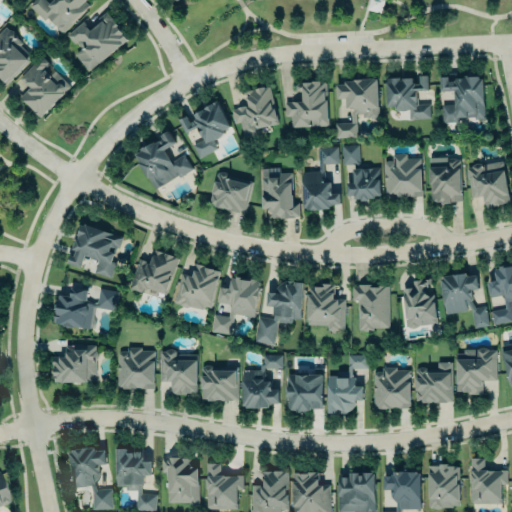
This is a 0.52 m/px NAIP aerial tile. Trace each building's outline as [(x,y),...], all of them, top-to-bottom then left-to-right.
[(32,0),(29,4),(44,18),(47,14),(56,23),(56,25),(61,29),(63,29),(88,3),(85,0),(51,0),(49,2),(47,0),(32,0)] [(128,39),(107,13),(89,28),(83,21),(67,34),(79,49),(74,54),(88,71),(128,39)] [(0,27),(1,26),(10,35),(7,39),(26,58),(3,82),(0,78),(0,27)] [(14,76),(36,52),(46,61),(39,68),(54,82),(55,80),(61,86),(36,114),(15,95),(25,85),(14,76)] [(483,76),(485,118),(475,119),(475,115),(459,116),(459,121),(443,122),(442,105),(456,104),(455,88),(441,89),(440,75),(448,74),(448,72),(456,71),(456,76),(464,76),(464,73),(479,72),(479,76),(483,76)] [(386,76),(387,105),(395,105),(395,108),(401,109),(409,109),(409,118),(430,118),(429,103),(417,103),(417,89),(428,88),(428,73),(420,74),(420,81),(412,82),(412,75),(386,76)] [(335,82),(336,97),(345,97),(345,106),(353,105),(353,109),(351,111),(352,122),(335,122),(336,137),(356,137),(356,114),(356,113),(363,112),(363,116),(369,116),(371,117),(375,118),(379,115),(377,77),(374,77),(374,76),(362,76),(362,77),(352,77),(352,79),(344,79),(344,82),(335,82)] [(284,100),(302,99),(301,90),(299,90),(296,87),(296,84),(298,81),(302,81),(302,80),(308,79),(311,79),(311,78),(315,78),(320,78),(320,80),(327,79),(329,125),(291,127),(291,116),(284,117),(284,100)] [(269,85),(277,117),(277,118),(278,122),(259,126),(260,133),(244,137),(240,121),(234,122),(231,108),(237,106),(236,105),(245,103),(245,104),(248,103),(245,90),(256,87),(255,87),(264,85),(264,86),(269,85)] [(191,117),(194,115),(192,111),(217,98),(230,124),(223,128),(225,130),(220,136),(215,138),(220,148),(198,159),(190,143),(201,137),(196,128),(185,134),(176,116),(188,110),(191,117)] [(135,151),(139,158),(138,159),(156,187),(178,174),(179,176),(193,167),(183,152),(172,160),(164,147),(168,144),(169,145),(175,141),(174,140),(175,139),(168,127),(160,132),(164,138),(162,135),(158,138),(160,140),(160,141),(158,138),(155,140),(154,138),(145,144),(144,143),(140,146),(141,148),(135,151)] [(358,164),(358,144),(341,145),(341,164),(358,164)] [(303,207),(306,207),(307,208),(323,207),(330,206),(330,203),(332,203),(332,202),(340,202),(339,191),(332,192),(331,185),(331,182),(330,182),(330,180),(324,180),(323,163),(338,162),(338,146),(318,146),(319,170),(302,171),(303,207)] [(383,160),(384,198),(421,196),(420,158),(405,158),(405,153),(391,154),(391,160),(383,160)] [(429,156),(449,156),(449,157),(455,157),(456,158),(460,158),(462,200),(450,201),(450,202),(441,203),(440,200),(431,200),(429,156)] [(503,159),(510,201),(498,203),(499,204),(485,207),(483,194),(472,196),(466,167),(471,166),(471,165),(473,163),(476,162),(479,162),(482,163),(503,159)] [(353,167),(354,181),(346,182),(347,193),(354,193),(354,197),(361,197),(361,199),(368,199),(368,196),(374,196),(374,194),(380,193),(379,166),(353,167)] [(270,208),(270,218),(298,217),(298,200),(292,200),(292,172),(279,172),(279,167),(260,168),(261,208),(270,208)] [(245,212),(251,184),(225,178),(226,173),(216,171),(209,204),(245,212)] [(82,223),(85,224),(86,222),(124,236),(120,246),(117,245),(112,259),(117,261),(111,278),(93,272),(98,258),(85,253),(81,266),(67,262),(70,253),(74,255),(77,248),(73,246),(82,223)] [(152,248),(174,255),(160,297),(125,286),(134,258),(148,262),(152,248)] [(493,267),(496,278),(487,279),(490,296),(503,294),(505,307),(491,310),(493,323),(511,319),(508,300),(511,299),(511,261),(498,264),(499,266),(493,267)] [(181,272),(174,301),(180,303),(183,306),(188,306),(190,305),(202,308),(203,305),(210,306),(218,270),(212,269),(213,267),(205,265),(203,264),(195,262),(192,274),(181,272)] [(440,276),(445,312),(468,310),(467,305),(468,304),(471,308),(472,311),(471,314),(474,327),(489,325),(485,305),(476,307),(475,306),(470,299),(472,298),(472,296),(471,295),(472,294),(471,288),(479,287),(477,272),(469,273),(469,271),(468,271),(468,269),(451,271),(451,272),(443,273),(443,276),(440,276)] [(218,301),(231,303),(228,316),(214,314),(211,330),(230,333),(233,312),(254,315),(259,280),(231,276),(229,286),(221,285),(218,301)] [(432,276),(437,322),(418,324),(418,325),(416,326),(414,327),(412,327),(408,326),(408,325),(407,326),(402,287),(413,285),(413,279),(432,276)] [(304,280),(301,318),(292,318),(292,322),(272,320),(273,304),(266,304),(267,290),(282,291),(276,287),(279,283),(288,278),(304,280)] [(334,282),(334,296),(345,297),(344,328),(339,328),(336,329),(334,330),(330,329),(328,328),(327,327),(327,324),(307,323),(308,284),(315,284),(321,284),(321,281),(334,282)] [(89,328),(92,307),(115,310),(118,291),(98,288),(96,303),(84,301),(86,284),(70,282),(69,295),(56,294),(53,324),(89,328)] [(389,283),(389,326),(373,326),(373,329),(370,330),(368,331),(366,330),(364,330),(362,329),(358,328),(358,299),(352,299),(352,284),(358,284),(358,282),(389,283)] [(95,382),(95,344),(64,344),(64,355),(53,355),(53,382),(95,382)] [(117,387),(155,388),(155,349),(142,348),(142,345),(126,345),(126,350),(123,350),(119,351),(118,352),(117,387)] [(171,381),(160,381),(160,350),(165,350),(168,348),(171,347),(175,349),(177,350),(177,353),(197,353),(197,392),(186,392),(186,394),(171,394),(171,381)] [(508,383),(511,382),(511,348),(502,350),(508,383)] [(455,350),(456,393),(482,393),(482,380),(496,379),(496,349),(455,350)] [(279,401),(279,387),(271,387),(271,378),(264,378),(264,367),(282,367),(282,353),(262,353),(263,362),(260,362),(260,368),(242,369),(243,404),(247,403),(247,405),(269,405),(269,401),(279,401)] [(328,374),(337,374),(337,370),(348,370),(348,354),(367,354),(367,367),(351,367),(352,373),(353,373),(353,376),(355,376),(355,384),(363,384),(363,398),(360,398),(360,397),(356,397),(356,398),(355,398),(355,401),(354,402),(354,403),(354,404),(353,406),(351,407),(350,408),(349,409),(347,410),(347,411),(338,411),(338,407),(337,407),(337,410),(328,410),(328,374)] [(416,399),(421,399),(421,401),(446,401),(446,399),(452,399),(452,360),(437,360),(437,369),(429,370),(429,368),(426,368),(426,367),(425,366),(421,365),(416,368),(416,399)] [(211,370),(211,365),(200,365),(201,400),(237,399),(237,369),(211,370)] [(378,367),(390,366),(390,370),(405,370),(406,405),(368,407),(367,371),(378,371),(378,367)] [(287,408),(296,408),(296,411),(305,411),(305,408),(310,408),(310,406),(323,407),(323,372),(287,372),(287,408)] [(69,445),(91,443),(93,449),(101,448),(102,460),(94,461),(95,474),(89,483),(69,485),(66,451),(69,451),(69,445)] [(116,446),(117,485),(126,485),(126,489),(137,489),(135,509),(155,510),(156,494),(141,492),(141,482),(144,482),(144,473),(152,473),(152,459),(146,459),(145,447),(141,447),(134,447),(134,450),(128,450),(129,447),(127,447),(127,446),(122,446),(116,446)] [(166,472),(161,472),(161,455),(174,455),(192,455),(192,464),(199,464),(200,505),(187,505),(187,502),(166,503),(166,472)] [(471,456),(471,492),(470,492),(470,494),(471,494),(471,500),(474,502),(501,502),(501,483),(507,483),(507,468),(500,468),(500,469),(487,469),(487,468),(486,468),(486,457),(484,457),(484,456),(471,456)] [(428,464),(428,505),(432,506),(434,507),(439,507),(441,505),(452,506),(452,503),(459,503),(459,465),(453,465),(453,464),(449,463),(449,461),(439,461),(439,464),(428,464)] [(220,462),(220,473),(244,474),(244,489),(238,489),(238,508),(206,508),(206,462),(220,462)] [(383,473),(391,473),(391,472),(393,472),(393,468),(420,468),(421,508),(401,508),(401,511),(381,511),(381,510),(396,510),(395,501),(391,497),(391,488),(383,488),(383,473)] [(252,484),(252,511),(280,511),(280,509),(288,509),(288,470),(282,470),(282,469),(262,469),(262,484),(252,484)] [(293,472),(292,511),(328,511),(329,484),(318,484),(318,472),(293,472)] [(337,473),(338,511),(375,510),(374,472),(337,473)] [(0,502),(1,503),(4,503),(9,500),(0,473),(0,502)]
